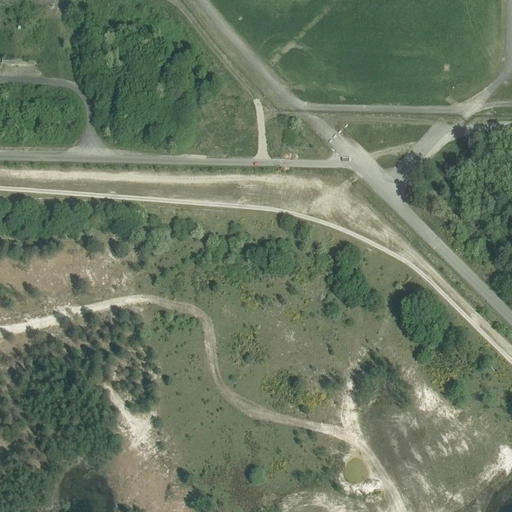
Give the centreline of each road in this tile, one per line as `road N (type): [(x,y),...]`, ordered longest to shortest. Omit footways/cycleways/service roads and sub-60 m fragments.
road 1 (track): [(511,354),(351,198),(0,186)]
road 2 (unclassified): [(350,166),(0,161)]
road 3 (track): [(196,166),(201,122),(249,123),(246,92),(169,3),(84,0)]
road 4 (unclassified): [(389,204),(511,326)]
road 5 (residential): [(389,204),(451,142),(511,133)]
